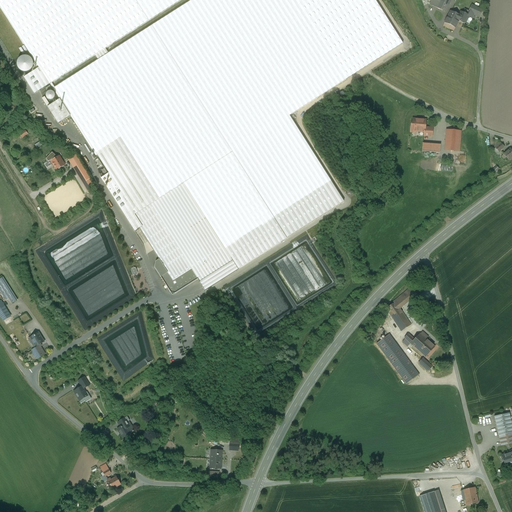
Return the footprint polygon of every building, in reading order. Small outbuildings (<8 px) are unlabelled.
[(0,0),(0,5),(39,67),(23,77),(34,94),(50,84),(52,83),(95,56),(105,49),(182,0),(0,0)] [(98,61),(55,88),(52,83),(50,84),(59,100),(47,107),(58,124),(71,115),(109,173),(101,179),(135,232),(139,229),(159,260),(155,262),(154,267),(170,292),(175,293),(198,279),(200,282),(233,261),(235,266),(284,234),(287,238),(344,201),(289,116),(346,80),(295,0),(193,0),(108,54),(98,61)] [(433,0),(432,1),(447,9),(451,0),(433,0)] [(461,14),(452,10),(446,24),(457,29),(461,20),(467,23),(471,14),(475,16),(476,14),(481,16),(486,6),(474,1),(471,8),(468,7),(466,11),(462,10),(461,14)] [(105,49),(95,56),(98,61),(108,54),(105,49)] [(19,69),(21,71),(24,71),(27,71),(29,70),(31,67),(32,65),(32,62),(31,59),(29,56),(26,55),(22,55),(19,57),(17,60),(16,63),(17,66),(19,69)] [(50,92),(49,92),(48,92),(48,93),(47,93),(47,94),(46,94),(46,95),(46,96),(46,97),(46,98),(47,99),(47,100),(48,100),(49,100),(49,101),(50,101),(51,101),(52,101),(52,100),(53,100),(54,99),(55,98),(55,97),(55,96),(55,95),(55,94),(54,94),(54,93),(53,92),(52,92),(51,92),(50,92)] [(426,120),(413,119),(412,124),(411,125),(410,132),(416,132),(417,131),(424,132),(424,136),(432,137),(432,128),(425,128),(426,120)] [(25,131),(17,134),(19,139),(27,136),(25,131)] [(460,132),(447,131),(445,150),(459,152),(460,132)] [(504,147),(499,142),(494,146),(499,152),(504,147)] [(440,145),(422,143),(422,152),(440,153),(440,145)] [(511,151),(510,149),(503,155),(509,161),(511,157),(511,151)] [(51,162),(54,160),(53,159),(56,156),(52,153),(46,159),(48,162),(51,161),(51,162)] [(90,179),(75,155),(68,159),(88,191),(94,188),(93,188),(89,180),(90,179)] [(51,162),(57,171),(65,166),(59,157),(54,160),(51,162)] [(287,238),(284,234),(235,266),(238,269),(287,238)] [(3,277),(0,279),(0,291),(6,301),(9,299),(12,304),(17,300),(3,277)] [(411,288),(393,302),(394,304),(395,303),(399,309),(416,295),(411,288)] [(0,301),(0,316),(3,321),(11,317),(1,301),(0,302),(0,301)] [(399,309),(395,303),(394,304),(386,309),(401,332),(411,325),(399,309)] [(39,333),(29,339),(35,349),(32,351),(34,354),(33,355),(35,358),(36,358),(37,360),(45,354),(41,347),(42,346),(41,344),(44,342),(39,333)] [(434,347),(420,334),(419,335),(414,340),(410,344),(425,357),(434,347)] [(419,375),(389,335),(376,344),(406,384),(419,375)] [(408,335),(404,339),(405,339),(410,344),(414,340),(408,335)] [(432,367),(422,359),(416,366),(425,374),(432,367)] [(85,377),(78,382),(82,387),(83,389),(90,385),(85,377)] [(82,387),(74,392),(76,395),(76,396),(81,404),(85,401),(86,403),(91,399),(87,392),(86,393),(83,389),(82,387)] [(511,426),(509,413),(494,416),(498,436),(507,435),(511,433),(511,426)] [(123,438),(130,433),(135,431),(134,430),(131,426),(130,426),(127,422),(130,421),(127,417),(118,423),(121,428),(117,430),(123,438)] [(222,451),(211,450),(210,459),(221,460),(221,456),(222,456),(222,451)] [(511,451),(511,452),(502,456),(506,467),(511,464),(511,450),(511,451)] [(221,460),(210,459),(210,468),(221,469),(221,464),(221,460)] [(116,477),(111,480),(110,479),(107,480),(112,489),(121,485),(116,477)] [(475,488),(462,491),(466,506),(478,503),(475,488)] [(445,511),(438,490),(434,492),(440,511),(445,511)] [(440,511),(434,492),(419,497),(423,511),(440,511)]
